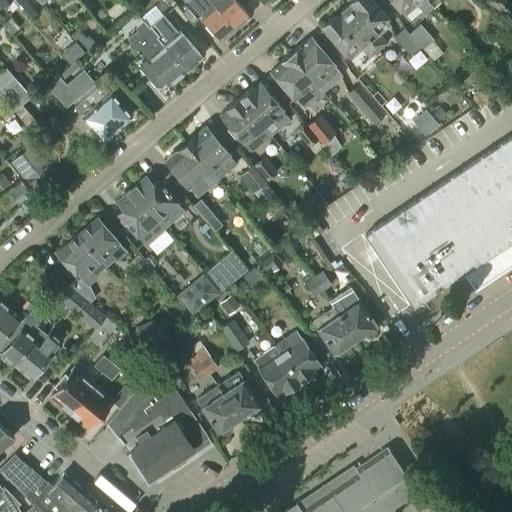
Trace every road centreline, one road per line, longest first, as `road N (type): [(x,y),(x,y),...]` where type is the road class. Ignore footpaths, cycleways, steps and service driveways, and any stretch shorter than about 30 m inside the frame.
road 1 (residential): [(0,264),(308,0)]
road 2 (tertiary): [(511,299),(194,511)]
road 3 (residential): [(133,511),(0,399)]
